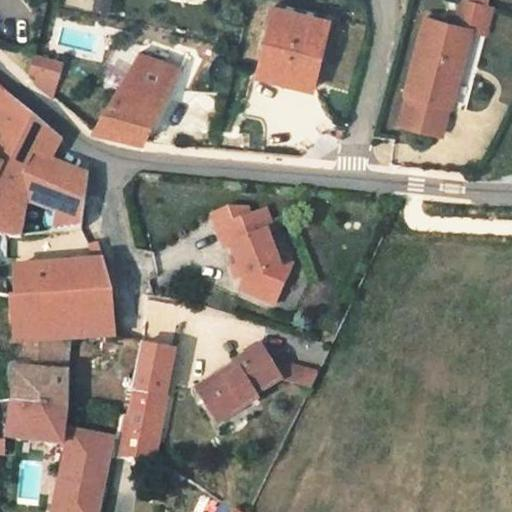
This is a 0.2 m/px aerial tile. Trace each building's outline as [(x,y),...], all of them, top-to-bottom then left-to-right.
[(494,0),(467,0),(462,20),(475,23),(488,26),(494,0)] [(275,7),(258,76),(317,90),(334,21),(275,7)] [(462,20),(436,12),(416,89),(418,90),(411,119),(446,128),(454,99),(456,99),(475,23),(462,20)] [(108,138),(145,147),(186,64),(140,46),(96,134),(108,138)] [(65,52),(38,51),(37,73),(42,73),(42,81),(64,82),(65,52)] [(0,241),(1,241),(34,246),(44,243),(46,229),(37,225),(43,209),(91,229),(99,186),(64,171),(70,148),(17,104),(0,134),(0,241)] [(222,217),(226,231),(262,220),(260,214),(238,211),(222,217)] [(275,215),(262,220),(226,231),(233,252),(240,250),(252,285),(248,297),(283,309),(296,277),(287,274),(276,238),(282,236),(275,215)] [(104,239),(95,240),(91,229),(74,234),(80,253),(36,265),(34,246),(1,241),(0,243),(0,260),(3,261),(0,270),(0,280),(8,305),(10,313),(21,311),(26,419),(19,454),(74,456),(75,442),(75,422),(76,353),(121,340),(126,294),(104,239)] [(150,352),(144,398),(177,404),(183,361),(163,356),(150,352)] [(252,381),(239,391),(234,385),(216,397),(224,410),(218,414),(232,435),(271,407),(270,404),(294,387),(282,370),(270,354),(259,362),(245,372),(247,375),(252,381)] [(294,387),(317,393),(324,379),(282,370),(294,387)] [(239,391),(252,381),(247,375),(234,385),(239,391)] [(209,402),(218,414),(224,410),(216,397),(209,402)] [(141,419),(174,426),(177,404),(144,398),(141,419)] [(75,442),(74,456),(80,457),(68,511),(107,511),(121,443),(75,442)]
